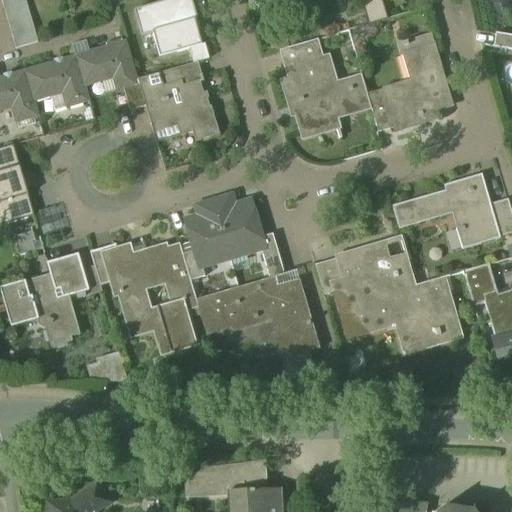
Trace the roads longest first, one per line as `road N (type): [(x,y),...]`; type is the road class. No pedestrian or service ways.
road 1 (residential): [(311,431),(0,427)]
road 2 (residential): [(273,167),(299,193),(319,195),(453,155),(470,139),(477,116)]
road 3 (residential): [(511,433),(311,431)]
road 4 (residential): [(225,0),(273,167)]
road 5 (residential): [(273,167),(131,197)]
road 6 (residential): [(131,197),(101,204),(80,184),(85,156),(110,144)]
